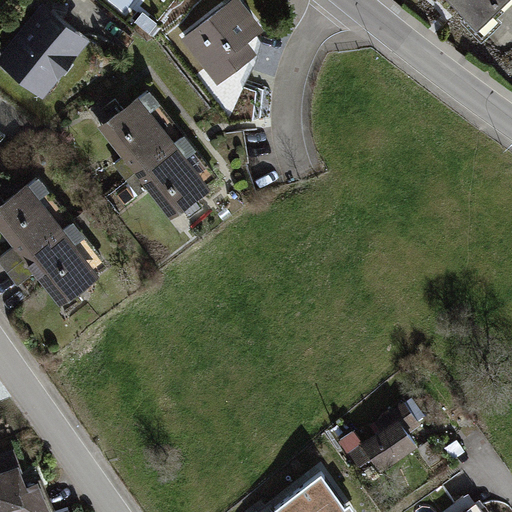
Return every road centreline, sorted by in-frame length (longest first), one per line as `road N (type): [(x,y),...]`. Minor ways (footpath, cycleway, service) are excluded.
road 1 (residential): [(122,511),(0,323)]
road 2 (residential): [(511,128),(351,0)]
